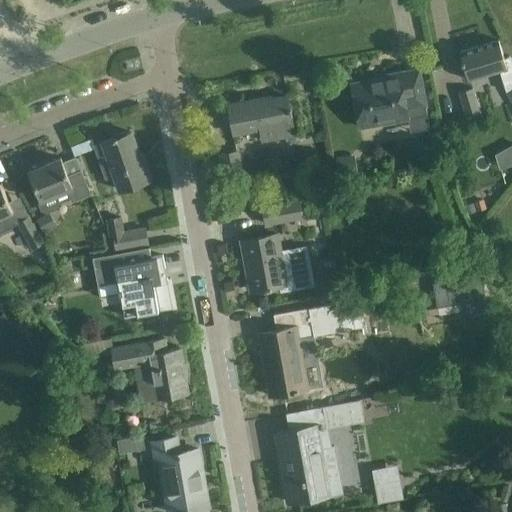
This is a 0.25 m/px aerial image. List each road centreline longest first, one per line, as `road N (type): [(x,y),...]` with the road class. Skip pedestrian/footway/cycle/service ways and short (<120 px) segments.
road 1 (residential): [(250,511),(160,19)]
road 2 (tertiary): [(15,66),(160,19)]
